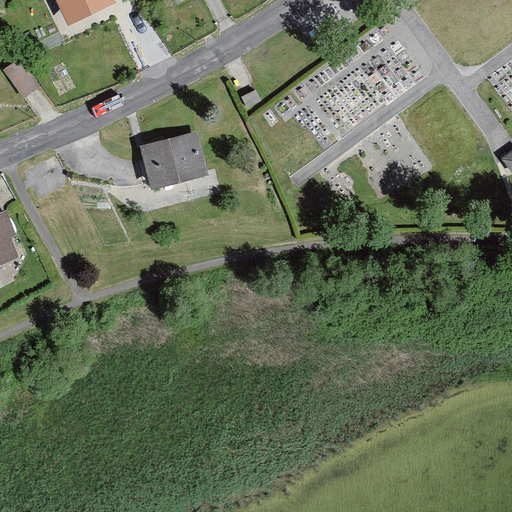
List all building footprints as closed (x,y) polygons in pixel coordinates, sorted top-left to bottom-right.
[(62,0),(69,17),(108,0),(62,0)] [(0,74),(0,78),(18,105),(38,92),(18,63),(0,74)] [(261,101),(256,90),(242,96),(247,108),(261,101)] [(143,196),(203,179),(191,134),(131,151),(143,196)] [(511,151),(502,158),(511,172),(511,151)] [(0,269),(12,264),(0,234),(0,269)]
